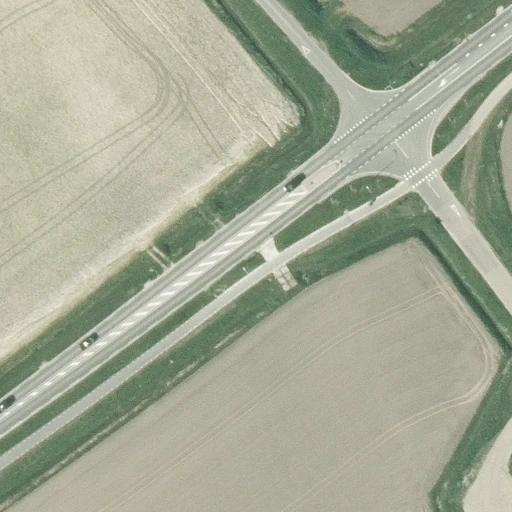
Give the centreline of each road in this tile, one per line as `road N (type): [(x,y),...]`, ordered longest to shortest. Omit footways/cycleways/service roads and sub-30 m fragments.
road 1 (primary): [(0,425),(389,135)]
road 2 (primary): [(373,118),(0,406)]
road 3 (tertiary): [(511,298),(389,135)]
road 4 (primary): [(511,10),(373,118)]
road 5 (unclassified): [(373,118),(265,0)]
road 6 (primary): [(389,135),(511,41)]
